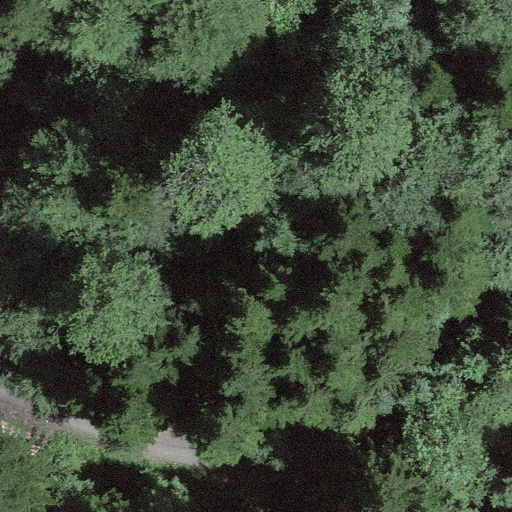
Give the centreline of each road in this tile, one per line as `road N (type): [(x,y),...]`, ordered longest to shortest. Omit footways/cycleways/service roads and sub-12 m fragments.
road 1 (track): [(511,283),(340,437),(291,455),(232,457),(158,443),(0,381)]
road 2 (track): [(0,139),(210,80),(255,58),(286,32),(306,0)]
